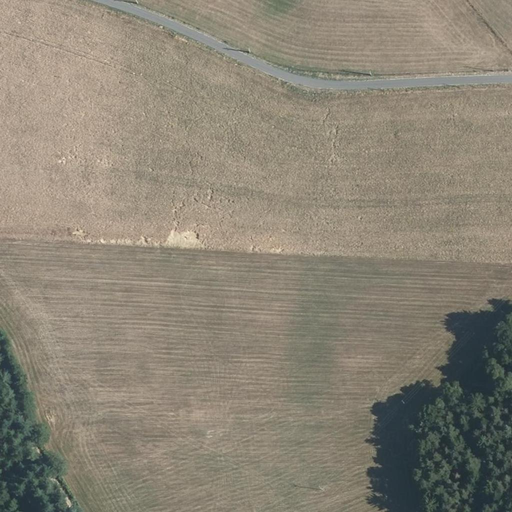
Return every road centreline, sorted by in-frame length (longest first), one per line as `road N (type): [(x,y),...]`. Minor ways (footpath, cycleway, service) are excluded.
road 1 (unclassified): [(103,0),(310,83),(511,78)]
road 2 (track): [(74,511),(0,369)]
